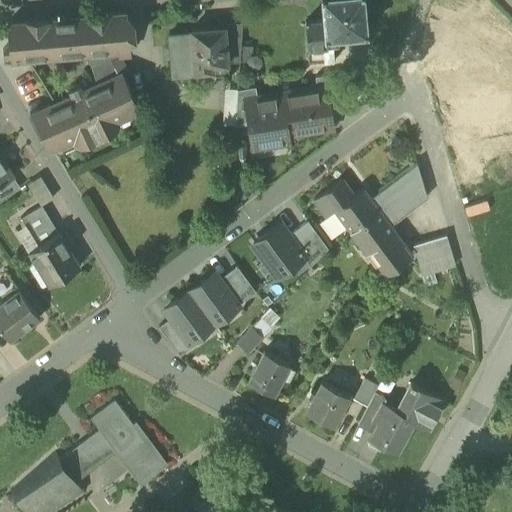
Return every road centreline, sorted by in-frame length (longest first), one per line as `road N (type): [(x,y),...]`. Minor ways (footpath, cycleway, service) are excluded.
road 1 (residential): [(136,305),(406,97),(426,111),(488,312),(511,321)]
road 2 (residential): [(416,507),(192,390),(114,320)]
road 3 (residential): [(136,305),(0,77)]
road 4 (residential): [(416,507),(511,343)]
road 5 (residential): [(0,404),(114,320)]
